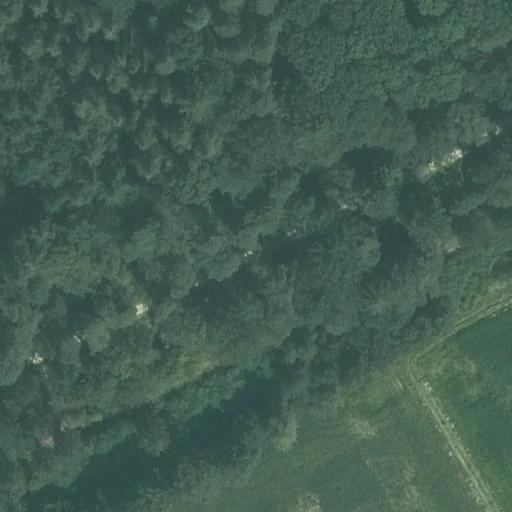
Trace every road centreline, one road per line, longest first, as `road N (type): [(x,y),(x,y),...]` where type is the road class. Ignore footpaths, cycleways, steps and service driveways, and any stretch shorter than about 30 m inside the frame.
road 1 (track): [(511,118),(442,161),(0,374)]
road 2 (track): [(0,466),(511,212)]
